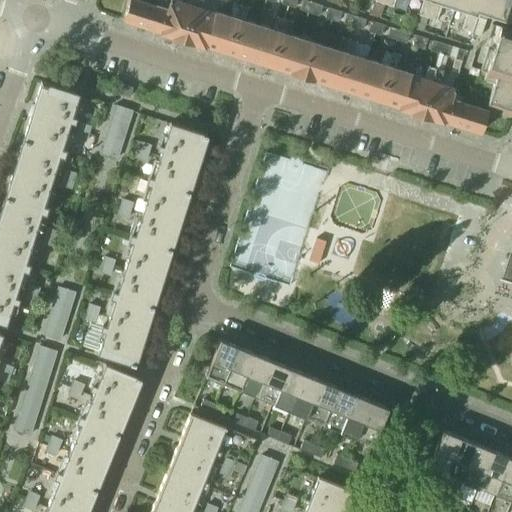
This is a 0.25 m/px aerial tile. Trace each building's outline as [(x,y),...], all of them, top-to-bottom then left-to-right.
[(122,19),(159,31),(169,0),(162,0),(160,6),(153,4),(153,5),(150,4),(150,0),(139,0),(138,0),(126,0),(124,6),(126,7),(122,19)] [(175,0),(169,0),(159,31),(159,32),(180,39),(192,0),(184,0),(183,3),(175,0)] [(202,46),(202,44),(213,12),(198,7),(200,0),(192,0),(180,39),(202,46)] [(310,1),(306,0),(303,0),(300,10),(307,12),(310,1)] [(419,0),(415,14),(432,20),(438,0),(419,0)] [(439,3),(461,11),(463,0),(438,0),(432,20),(433,21),(439,3)] [(463,0),(461,11),(464,12),(458,28),(468,32),(475,11),(485,14),(489,0),(463,0)] [(511,0),(489,0),(485,14),(511,23),(511,19),(511,0)] [(310,1),(307,12),(313,14),(316,3),(310,1)] [(227,15),(214,10),(213,12),(202,44),(224,51),(238,6),(231,3),(227,15)] [(313,14),(320,16),(323,5),(316,3),(313,14)] [(224,51),(245,58),(256,24),(241,19),(245,8),(238,6),(224,51)] [(335,9),(329,7),(326,18),(332,20),(335,9)] [(342,11),(335,9),(332,20),(339,21),(342,11)] [(344,23),(351,25),(354,14),(347,12),(344,23)] [(406,16),(394,12),(391,21),(403,24),(406,16)] [(351,25),(357,27),(360,16),(354,14),(351,25)] [(367,18),(360,16),(357,27),(363,29),(367,18)] [(245,58),(268,65),(282,19),(275,17),(271,28),(256,24),(245,58)] [(268,65),(289,72),(300,38),(286,33),(290,22),(282,19),(268,65)] [(369,31),(375,33),(379,22),(372,20),(369,31)] [(385,24),(379,22),(375,33),(382,35),(385,24)] [(495,37),(492,48),(511,53),(511,30),(490,23),(486,34),(495,37)] [(398,28),(391,26),(388,37),(394,39),(398,28)] [(401,41),(404,30),(398,28),(394,39),(401,41)] [(411,32),(404,30),(401,41),(407,43),(411,32)] [(310,78),(321,45),(325,33),(317,31),(313,42),(300,38),(289,72),(310,78)] [(418,46),(421,36),(414,34),(411,44),(418,46)] [(424,48),(428,38),(421,36),(418,46),(424,48)] [(310,78),(332,85),(347,39),(339,37),(335,49),(321,45),(310,78)] [(332,85),(354,92),(365,58),(350,53),(354,41),(347,39),(332,85)] [(440,41),(433,39),(430,50),(437,52),(440,41)] [(447,43),(440,41),(437,52),(444,54),(447,43)] [(447,43),(444,54),(451,56),(455,46),(447,43)] [(465,49),(455,46),(451,56),(449,65),(459,68),(465,49)] [(511,76),(511,53),(492,48),(485,68),(511,76)] [(354,92),(376,99),(391,53),(384,51),(380,63),(365,58),(354,92)] [(376,99),(397,106),(408,73),(408,72),(393,67),(397,55),(391,53),(376,99)] [(447,56),(439,54),(435,68),(442,70),(447,56)] [(397,107),(418,114),(433,69),(426,66),(422,78),(408,73),(397,106),(397,107)] [(468,73),(478,76),(480,69),(470,66),(468,73)] [(493,82),(489,92),(511,99),(511,76),(485,68),(482,79),(493,82)] [(440,71),(433,69),(418,114),(440,121),(441,119),(451,87),(436,82),(440,71)] [(22,139),(58,150),(76,93),(40,81),(33,105),(31,105),(27,115),(30,115),(22,139)] [(132,86),(124,84),(123,83),(120,93),(129,96),(132,86)] [(479,131),(483,117),(484,109),(470,105),(472,97),(465,95),(462,103),(460,102),(460,100),(453,98),(456,88),(451,87),(441,119),(479,131)] [(511,99),(489,92),(484,109),(483,117),(486,117),(490,115),(490,113),(508,118),(511,104),(511,99)] [(116,105),(100,153),(116,158),(132,110),(116,105)] [(86,141),(91,125),(80,121),(75,137),(86,141)] [(150,180),(187,192),(194,168),(196,169),(199,158),(197,158),(205,134),(169,122),(150,180)] [(4,196),(40,207),(58,150),(22,139),(15,162),(13,162),(9,172),(11,172),(4,196)] [(146,160),(151,144),(139,140),(135,156),(146,160)] [(232,266),(292,283),(325,165),(265,148),(232,266)] [(63,168),(58,185),(70,189),(75,171),(63,168)] [(187,192),(150,180),(132,237),(168,249),(176,225),(178,226),(181,216),(179,215),(187,192)] [(40,207),(4,196),(0,208),(0,257),(22,264),(40,207)] [(133,201),(122,197),(116,213),(128,217),(133,201)] [(58,230),(47,226),(42,242),(53,246),(58,230)] [(114,295),(150,306),(158,283),(159,285),(163,273),(161,272),(168,249),(132,237),(114,295)] [(511,281),(511,244),(502,278),(511,281)] [(115,258),(103,255),(98,271),(110,275),(115,258)] [(22,264),(0,257),(0,320),(4,322),(22,264)] [(40,287),(29,283),(24,300),(34,303),(40,287)] [(41,333),(59,339),(75,290),(57,284),(41,333)] [(150,306),(114,295),(96,353),(132,364),(140,340),(142,341),(145,330),(143,330),(150,306)] [(100,306),(89,302),(83,319),(95,323),(100,306)] [(203,376),(221,383),(236,346),(218,339),(203,376)] [(30,434),(56,351),(56,349),(38,344),(11,428),(30,434)] [(221,383),(237,389),(252,352),(236,346),(221,383)] [(269,359),(252,352),(237,389),(254,396),(269,359)] [(254,396),(271,403),(286,366),(269,359),(254,396)] [(13,366),(2,362),(0,368),(0,379),(7,382),(13,366)] [(104,363),(103,364),(81,418),(116,432),(125,410),(127,411),(131,401),(129,400),(139,377),(104,363)] [(302,373),(286,366),(271,403),(287,410),(302,373)] [(287,410),(304,417),(319,380),(302,373),(287,410)] [(85,383),(74,378),(67,395),(78,399),(85,383)] [(304,417),(321,424),(336,386),(319,380),(304,417)] [(337,430),(352,393),(336,386),(321,424),(337,430)] [(337,430),(354,437),(369,400),(352,393),(337,430)] [(200,408),(210,411),(214,402),(203,398),(200,408)] [(371,444),(386,407),(369,400),(354,437),(371,444)] [(210,411),(220,415),(224,406),(214,402),(210,411)] [(244,425),(247,416),(236,412),(233,421),(244,425)] [(189,413),(188,413),(177,441),(212,455),(223,427),(189,413)] [(247,416),(244,425),(254,429),(257,421),(247,416)] [(116,432),(81,418),(59,474),(94,488),(103,466),(105,466),(109,455),(107,456),(116,432)] [(277,438),(280,430),(270,426),(267,434),(277,438)] [(426,466),(443,473),(458,436),(441,429),(426,466)] [(280,430),(277,438),(287,443),(291,434),(280,430)] [(62,439),(51,434),(44,450),(56,455),(62,439)] [(460,480),(475,443),(458,436),(443,473),(460,480)] [(310,452),(314,443),(303,439),(300,448),(310,452)] [(212,455),(177,441),(166,470),(200,484),(212,455)] [(314,443),(310,452),(321,456),(324,448),(314,443)] [(492,450),(475,443),(460,480),(477,487),(492,450)] [(493,494),(508,457),(492,450),(477,487),(493,494)] [(256,511),(277,461),(259,453),(235,511),(256,511)] [(333,462),(344,466),(347,457),(337,453),(333,462)] [(236,460),(225,456),(219,472),(230,477),(236,460)] [(344,466),(354,470),(357,462),(347,457),(344,466)] [(511,495),(511,458),(508,457),(493,494),(510,501),(511,495)] [(189,511),(200,484),(166,470),(154,498),(188,511),(189,511)] [(94,488),(59,474),(43,511),(86,511),(87,511),(85,511),(94,488)] [(306,505),(323,511),(343,511),(352,490),(318,476),(306,505)] [(33,510),(39,494),(28,490),(22,506),(33,510)] [(279,508),(289,511),(290,511),(297,497),(286,492),(279,508)] [(188,511),(154,498),(148,511),(188,511)] [(215,511),(218,507),(207,502),(202,511),(215,511)]
